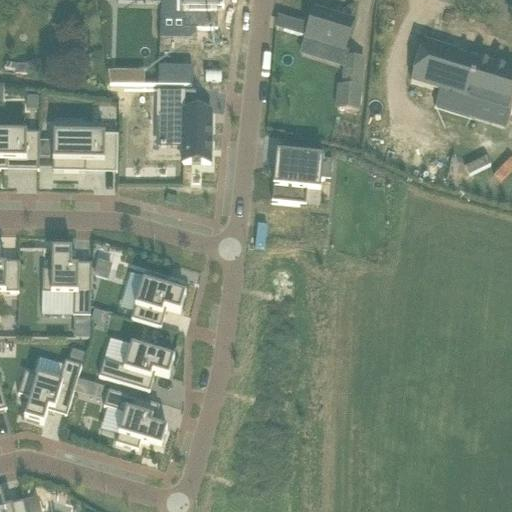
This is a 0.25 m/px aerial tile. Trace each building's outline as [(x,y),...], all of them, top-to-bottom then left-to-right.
[(223,10),(223,0),(161,0),(160,21),(183,21),(183,32),(217,33),(217,10),(223,10)] [(314,12),(305,41),(344,52),(353,24),(314,12)] [(511,131),(511,73),(423,46),(411,82),(440,91),(435,107),(511,131)] [(335,112),(358,115),(367,64),(345,59),(340,88),(338,88),(335,112)] [(159,89),(192,89),(193,71),(159,71),(159,89)] [(107,73),(109,87),(126,87),(127,74),(107,73)] [(157,94),(156,121),(171,121),(171,150),(182,150),(182,166),(210,167),(211,115),(185,115),(185,95),(157,94)] [(39,100),(27,99),(27,111),(39,112),(39,100)] [(460,189),(468,163),(374,133),(365,159),(460,189)] [(40,144),(40,136),(0,135),(0,173),(7,173),(7,168),(39,168),(39,160),(40,144)] [(117,170),(118,138),(53,137),(52,174),(85,175),(85,170),(117,170)] [(50,160),(50,144),(40,144),(39,160),(50,160)] [(330,184),(332,163),(323,163),(323,161),(276,156),(271,205),(305,209),(306,193),(319,195),(321,183),(330,184)] [(360,238),(357,258),(383,261),(388,215),(350,211),(347,236),(360,238)] [(0,295),(19,296),(19,266),(0,265),(0,252),(0,251),(0,295)] [(90,298),(91,267),(72,266),(72,253),(52,252),(51,273),(42,273),(42,297),(90,298)] [(108,282),(112,267),(99,263),(98,266),(95,278),(108,282)] [(180,316),(185,297),(171,292),(165,291),(168,282),(145,276),(131,322),(161,331),(166,312),(180,316)] [(104,329),(108,316),(94,312),(91,325),(104,329)] [(90,320),(75,319),(75,341),(90,341),(90,320)] [(149,395),(155,376),(168,380),(174,361),(131,348),(125,370),(104,364),(99,380),(149,395)] [(66,420),(82,369),(65,364),(59,386),(25,375),(18,398),(30,401),(24,422),(44,428),(48,414),(66,420)] [(94,387),(91,399),(99,401),(103,390),(94,387)] [(153,428),(159,409),(108,394),(103,410),(125,417),(116,447),(138,453),(141,445),(161,451),(167,432),(153,428)] [(25,511),(24,504),(5,509),(1,496),(0,495),(0,511),(25,511)]
